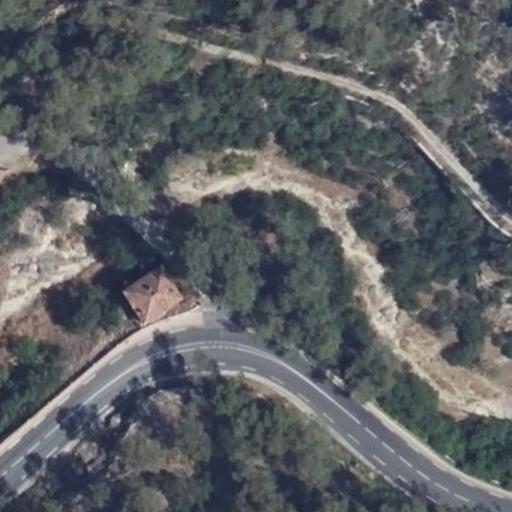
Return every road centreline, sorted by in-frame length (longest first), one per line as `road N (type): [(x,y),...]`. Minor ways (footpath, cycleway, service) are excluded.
road 1 (primary): [(218,345),(299,373),(452,493),(507,511)]
road 2 (unclassified): [(218,345),(208,288),(83,163),(37,139),(0,149)]
road 3 (primary): [(0,476),(135,364),(218,345)]
